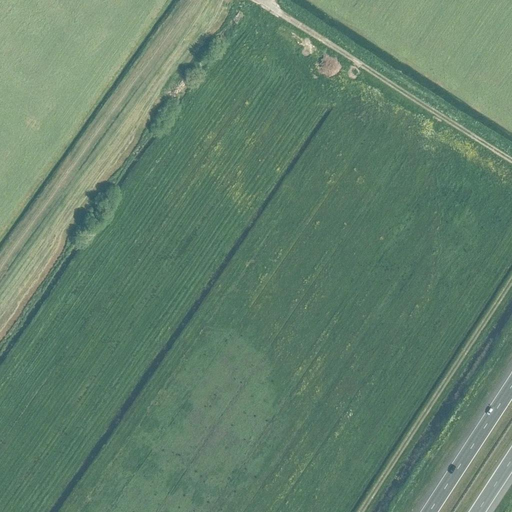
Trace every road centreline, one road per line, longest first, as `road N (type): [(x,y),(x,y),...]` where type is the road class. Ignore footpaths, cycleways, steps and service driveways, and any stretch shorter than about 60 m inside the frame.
road 1 (unclassified): [(511,161),(262,2)]
road 2 (unclassified): [(362,511),(511,278)]
road 3 (motorway): [(511,382),(426,511)]
